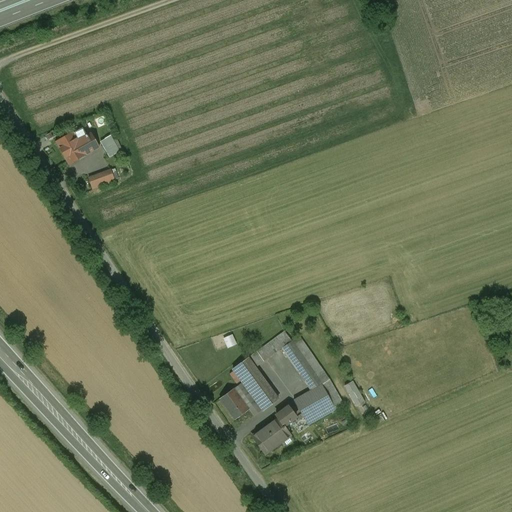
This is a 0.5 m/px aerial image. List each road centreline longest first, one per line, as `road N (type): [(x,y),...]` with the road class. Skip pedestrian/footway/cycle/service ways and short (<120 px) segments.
road 1 (residential): [(0,100),(279,511)]
road 2 (secondary): [(0,353),(147,511)]
road 3 (track): [(0,65),(172,0)]
